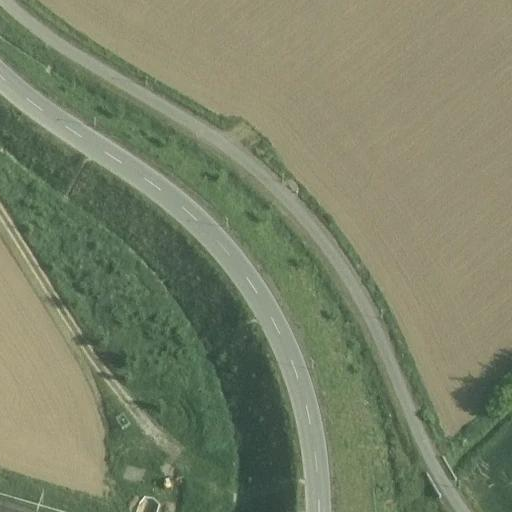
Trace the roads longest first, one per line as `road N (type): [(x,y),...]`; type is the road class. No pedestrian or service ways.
road 1 (unclassified): [(459,511),(425,454),(372,326),(309,229),(222,148),(70,57),(0,3)]
road 2 (unclassified): [(317,511),(302,397),(247,308),(178,226),(62,146),(0,88)]
road 3 (track): [(0,207),(126,400),(193,460)]
